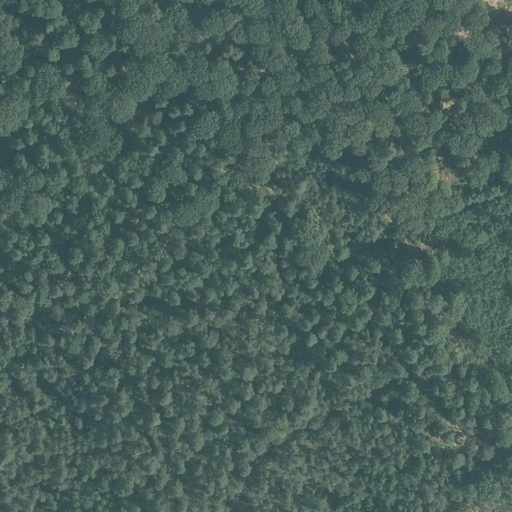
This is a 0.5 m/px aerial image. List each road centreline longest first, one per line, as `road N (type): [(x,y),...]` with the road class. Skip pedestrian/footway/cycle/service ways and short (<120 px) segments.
road 1 (track): [(511,443),(485,454),(468,446),(339,259),(253,167),(141,0)]
road 2 (track): [(253,167),(0,322)]
road 3 (track): [(233,511),(255,462),(300,424),(417,370)]
road 4 (track): [(0,342),(58,387),(73,416),(61,511)]
